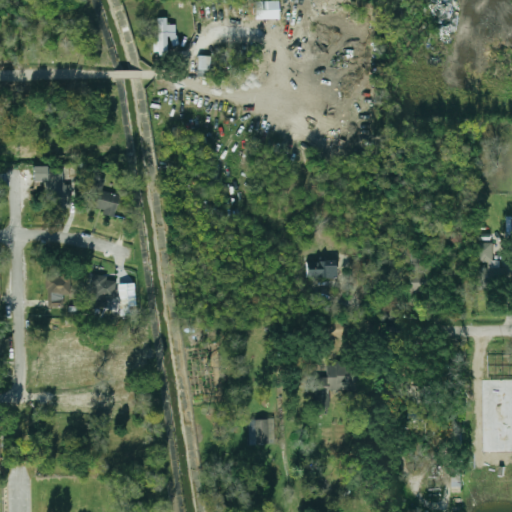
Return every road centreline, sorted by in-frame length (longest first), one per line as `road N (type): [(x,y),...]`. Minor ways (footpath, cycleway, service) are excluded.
road 1 (residential): [(22,399),(19,176)]
road 2 (residential): [(127,252),(75,238),(0,234)]
